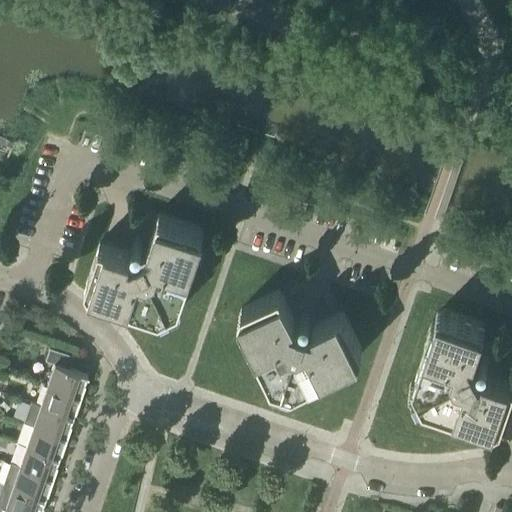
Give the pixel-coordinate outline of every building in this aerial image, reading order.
[(138,254),(134,253),(99,241),(86,282),(89,289),(159,313),(179,303),(203,233),(200,226),(159,212),(146,251),(138,254)] [(298,325),(296,322),(280,288),(241,307),(239,315),(271,382),(292,389),(359,356),(362,348),(343,310),(306,328),(298,325)] [(472,362),(473,358),(485,323),(444,309),(437,312),(413,383),(423,403),(493,427),(500,423),(511,388),(511,381),(475,369),(472,362)] [(53,363),(46,383),(78,394),(85,374),(86,375),(86,373),(68,367),(72,356),(48,348),(44,360),(53,363)] [(71,415),(78,394),(46,383),(39,404),(71,415)] [(36,400),(20,398),(18,416),(34,418),(36,400)] [(64,435),(71,415),(39,404),(32,424),(64,435)] [(57,456),(64,435),(32,424),(25,445),(57,456)] [(50,476),(57,456),(25,445),(18,465),(50,476)] [(43,497),(50,476),(18,465),(10,462),(2,483),(43,497)] [(37,511),(43,497),(2,483),(0,489),(0,511),(37,511)]
